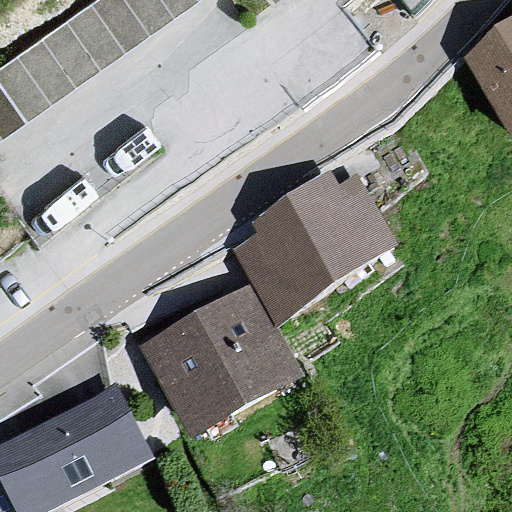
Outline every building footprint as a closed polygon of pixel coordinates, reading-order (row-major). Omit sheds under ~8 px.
[(77,0),(0,52),(0,122),(181,0),(77,0)] [(511,24),(467,54),(511,122),(511,24)] [(267,234),(240,250),(279,313),(394,243),(355,178),(336,190),(328,176),(258,219),(267,234)] [(250,292),(148,353),(197,435),(299,373),(250,292)] [(114,393),(0,449),(0,465),(22,511),(38,511),(145,457),(114,393)]
